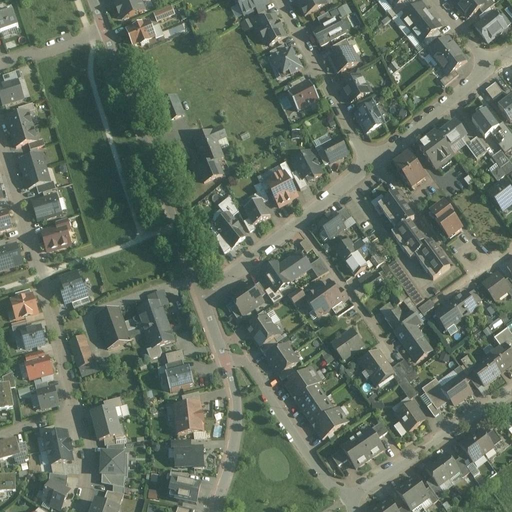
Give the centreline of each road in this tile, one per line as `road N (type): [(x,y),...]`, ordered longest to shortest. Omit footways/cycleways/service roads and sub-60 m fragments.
road 1 (residential): [(201,299),(103,31)]
road 2 (residential): [(78,409),(0,142)]
road 3 (residential): [(368,163),(201,299)]
road 4 (residential): [(225,359),(250,361),(345,500)]
road 5 (residential): [(368,163),(280,0)]
road 6 (residential): [(495,403),(345,500)]
road 7 (residential): [(215,511),(237,418),(225,359)]
road 8 (residential): [(490,67),(368,163)]
